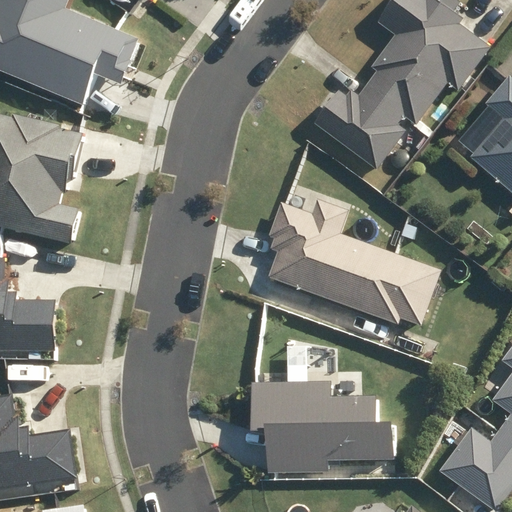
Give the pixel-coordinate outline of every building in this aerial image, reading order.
[(0,0),(0,69),(85,104),(97,74),(123,84),(141,39),(65,8),(68,0),(0,0)] [(348,90),(323,122),(386,169),(416,130),(408,125),(414,116),(425,124),(456,83),(466,91),(499,47),(467,23),(472,17),(462,9),(469,1),(467,0),(402,0),(386,22),(404,35),(380,67),(385,71),(368,94),(360,89),(355,95),(348,90)] [(511,117),(479,156),(511,184),(511,82),(494,103),(511,117)] [(0,224),(81,244),(90,208),(69,203),(72,191),(80,193),(94,133),(69,127),(69,124),(22,113),(21,116),(0,111),(0,224)] [(286,251),(277,277),(408,324),(410,318),(431,325),(451,269),(350,233),(358,209),(326,198),(321,213),(290,202),(278,236),(283,238),(279,249),(286,251)] [(0,256),(0,350),(64,351),(65,299),(26,299),(26,291),(18,291),(18,279),(13,279),(14,256),(0,256)] [(278,430),(278,472),(338,471),(338,459),(406,458),(406,419),(388,420),(388,394),(341,395),(341,381),(261,382),(262,430),(278,430)] [(482,426),(449,469),(505,511),(511,501),(511,384),(502,398),(511,406),(511,424),(500,440),(482,426)] [(0,489),(87,478),(80,428),(40,434),(39,425),(30,426),(29,416),(25,416),(21,393),(0,395),(0,489)] [(95,511),(94,503),(52,508),(52,511),(41,511),(41,510),(23,511),(95,511)]
